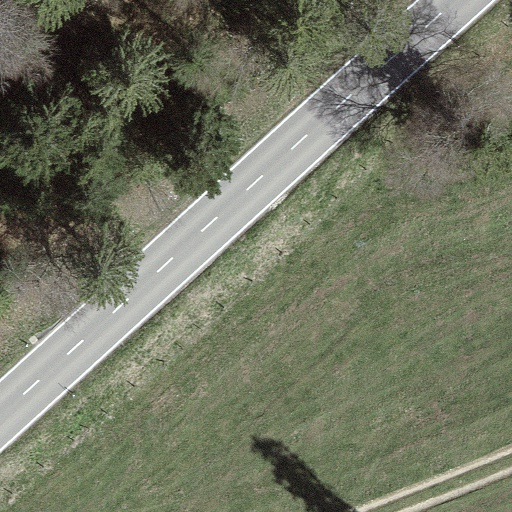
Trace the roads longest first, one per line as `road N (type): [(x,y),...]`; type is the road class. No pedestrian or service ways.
road 1 (secondary): [(0,409),(455,0)]
road 2 (track): [(398,511),(511,462)]
